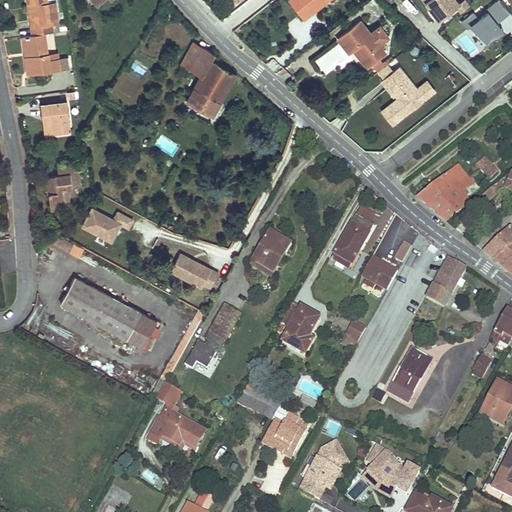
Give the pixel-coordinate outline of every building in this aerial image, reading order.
[(47,0),(27,0),(28,6),(32,6),(35,27),(31,27),(32,35),(45,33),(59,32),(56,2),(47,3),(47,0)] [(289,0),(301,15),(307,10),(309,12),(324,0),(289,0)] [(463,0),(460,3),(457,0),(423,0),(440,20),(457,6),(461,12),(471,5),(466,0),(463,0)] [(497,23),(511,12),(500,0),(497,0),(486,9),(488,11),(479,18),(474,12),(462,22),(468,28),(473,24),(488,42),(502,32),(498,28),(500,26),(497,23)] [(350,53),(354,49),(358,46),(372,64),(377,60),(386,53),(382,47),(390,41),(381,29),(372,36),(361,22),(339,39),(350,53)] [(32,35),(27,36),(30,55),(25,56),(28,75),(60,71),(58,58),(50,59),(49,53),(48,53),(45,33),(32,35)] [(215,54),(194,42),(182,64),(201,75),(187,101),(213,116),(237,74),(211,59),(215,54)] [(372,64),(358,46),(354,49),(368,67),(370,66),(372,64)] [(65,57),(58,58),(60,71),(67,70),(65,57)] [(372,64),(370,66),(376,73),(383,67),(377,60),(372,64)] [(391,74),(385,66),(383,67),(376,73),(382,81),(391,74)] [(391,74),(382,81),(394,96),(396,94),(398,92),(400,94),(398,96),(409,111),(420,102),(413,92),(417,89),(400,67),(391,74)] [(413,92),(420,102),(424,99),(417,89),(413,92)] [(67,101),(41,104),(45,135),(55,134),(54,128),(71,126),(67,101)] [(71,126),(54,128),(55,134),(71,132),(71,126)] [(499,170),(485,156),(476,164),(490,178),(499,170)] [(468,177),(458,164),(452,169),(461,182),(468,177)] [(74,166),(58,168),(59,175),(47,177),(48,185),(52,185),(53,193),(49,193),(51,206),(59,205),(60,208),(68,207),(68,204),(72,203),(70,195),(69,188),(74,187),(81,186),(79,174),(75,175),(74,166)] [(461,182),(452,169),(417,196),(420,199),(441,216),(448,221),(471,204),(462,191),(471,185),(470,184),(474,181),(470,175),(468,177),(461,182)] [(488,201),(504,189),(505,187),(500,181),(491,188),(482,195),(488,201)] [(112,242),(121,225),(129,228),(133,220),(119,212),(115,220),(93,208),(83,227),(112,242)] [(376,216),(362,208),(357,217),(371,225),(376,216)] [(371,225),(357,217),(336,255),(353,265),(375,227),(371,225)] [(511,243),(511,227),(510,226),(483,251),(494,260),(511,243)] [(287,253),(292,245),(270,232),(254,261),(273,272),(284,252),(287,253)] [(83,248),(58,234),(53,244),(78,257),(83,248)] [(411,247),(403,243),(395,258),(402,262),(411,247)] [(511,266),(511,243),(494,260),(501,266),(508,271),(511,266)] [(287,253),(284,252),(273,272),(254,261),(252,266),(273,278),(287,253)] [(219,274),(199,262),(198,264),(191,260),(192,259),(181,253),(172,271),(202,287),(204,284),(212,288),(219,274)] [(353,265),(336,255),(333,260),(350,271),(353,265)] [(398,271),(373,257),(362,277),(366,280),(375,285),(387,291),(398,271)] [(462,266),(448,258),(426,298),(444,308),(466,268),(462,266)] [(157,322),(76,277),(61,303),(143,348),(157,322)] [(375,285),(366,280),(364,284),(366,285),(373,289),(375,285)] [(303,308),(294,304),(278,332),(282,334),(287,326),(291,329),(284,340),(307,353),(313,342),(309,340),(320,320),(302,309),(303,308)] [(242,315),(226,306),(206,340),(209,341),(206,346),(199,341),(185,365),(193,369),(197,362),(208,368),(217,352),(215,350),(217,346),(222,349),(242,315)] [(167,384),(207,314),(202,311),(154,397),(158,399),(167,384)] [(511,313),(507,311),(491,340),(497,343),(499,340),(500,337),(511,343),(511,341),(511,313)] [(353,321),(345,335),(352,338),(349,343),(356,346),(366,329),(353,321)] [(352,338),(345,335),(343,339),(349,343),(352,338)] [(511,343),(500,337),(499,340),(510,346),(511,343)] [(307,353),(284,340),(283,343),(305,356),(307,353)] [(423,354),(412,348),(388,392),(409,404),(431,365),(420,359),(423,354)] [(434,360),(423,354),(420,359),(431,365),(434,360)] [(492,362),(482,357),(474,370),(484,376),(492,362)] [(249,382),(237,403),(274,419),(281,406),(274,403),(278,396),(249,382)] [(511,389),(498,383),(482,415),(505,426),(511,412),(511,411),(510,410),(511,405),(511,389)] [(182,393),(167,384),(158,399),(169,406),(149,442),(158,447),(162,441),(162,439),(163,437),(179,446),(182,440),(196,449),(206,433),(173,414),(177,407),(174,406),(182,393)] [(385,394),(377,390),(372,398),(381,403),(385,394)] [(318,402),(304,395),(300,404),(314,410),(317,403),(318,402)] [(300,404),(296,402),(295,406),(317,416),(319,412),(314,410),(300,404)] [(301,420),(290,415),(285,424),(271,449),(283,455),(286,450),(294,456),(306,434),(305,433),(309,427),(300,422),(301,420)] [(285,424),(277,420),(263,444),(271,449),(285,424)] [(349,426),(346,432),(359,438),(362,431),(349,426)] [(447,436),(440,433),(437,438),(444,441),(447,436)] [(195,452),(196,449),(182,440),(179,446),(163,437),(162,439),(162,441),(182,452),(186,447),(195,452)] [(323,450),(301,490),(321,501),(327,489),(338,470),(342,472),(349,462),(337,441),(323,450)] [(382,485),(395,492),(396,489),(407,495),(420,472),(408,466),(405,472),(398,468),(388,459),(390,456),(377,448),(368,464),(374,467),(369,473),(382,485)] [(511,449),(492,489),(511,498),(511,449)] [(430,468),(425,465),(421,473),(426,476),(430,468)] [(338,470),(327,489),(332,491),(342,472),(338,470)] [(382,485),(369,473),(363,478),(378,491),(391,498),(395,492),(382,485)] [(443,504),(434,498),(431,504),(416,496),(407,511),(445,511),(440,509),(443,504)] [(198,500),(198,507),(211,508),(211,501),(198,500)]
